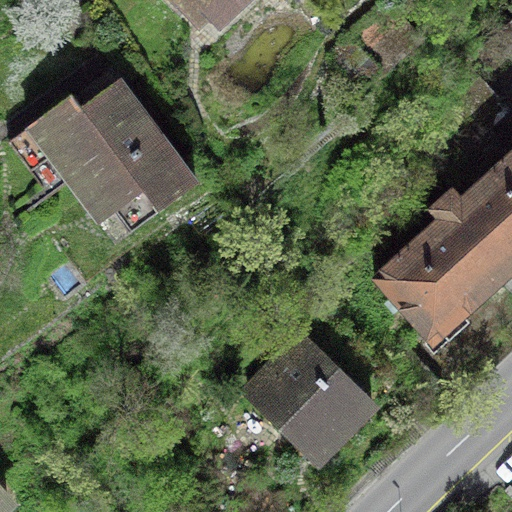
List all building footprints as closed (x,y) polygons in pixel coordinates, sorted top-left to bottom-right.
[(180,0),(199,19),(218,0),(180,0)] [(482,145),(498,167),(511,154),(511,17),(462,62),(470,71),(450,92),(485,142),(482,145)] [(196,183),(117,80),(81,108),(71,95),(9,142),(49,195),(67,181),(99,223),(142,191),(158,212),(196,183)] [(440,219),(373,279),(433,345),(511,273),(511,154),(498,167),(460,201),(451,191),(431,210),(440,219)] [(372,405),(302,336),(248,391),(306,447),(330,422),(342,435),(372,405)] [(403,344),(400,377),(424,401),(442,383),(403,344)] [(511,511),(511,453),(489,474),(511,500),(511,511)] [(0,492),(0,508),(8,501),(0,492)]
